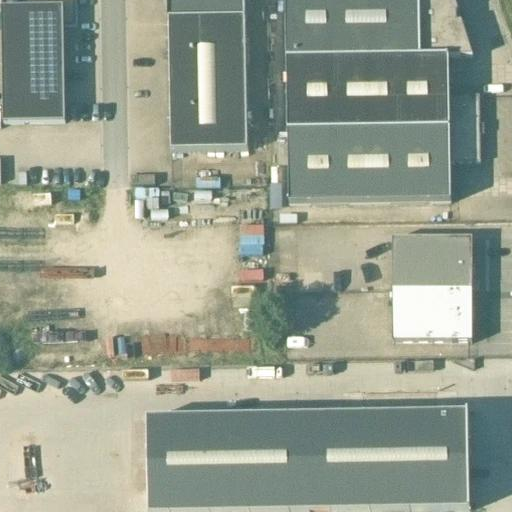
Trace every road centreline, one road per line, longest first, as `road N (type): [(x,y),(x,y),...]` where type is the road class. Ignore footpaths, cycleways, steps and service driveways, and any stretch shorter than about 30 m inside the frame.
road 1 (unclassified): [(112,0),(113,169)]
road 2 (unknown): [(113,130),(35,143),(0,123)]
